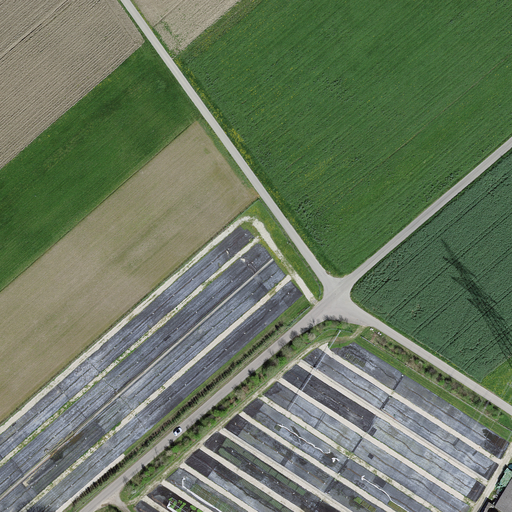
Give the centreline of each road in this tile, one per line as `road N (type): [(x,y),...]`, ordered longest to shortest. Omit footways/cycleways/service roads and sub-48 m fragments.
road 1 (unclassified): [(335,298),(124,0)]
road 2 (unclassified): [(89,511),(335,298)]
road 3 (unclassified): [(335,298),(511,143)]
road 4 (unclassified): [(335,298),(511,409)]
